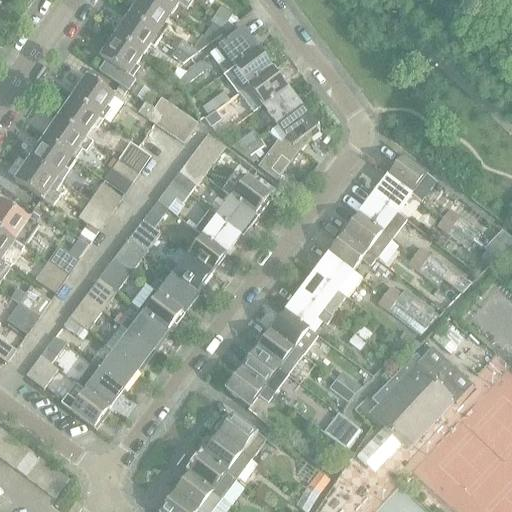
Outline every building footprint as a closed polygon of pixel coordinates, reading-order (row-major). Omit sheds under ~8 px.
[(147,0),(141,0),(129,17),(157,36),(171,16),(147,0)] [(147,0),(171,16),(182,0),(147,0)] [(221,10),(216,17),(232,28),(227,24),(231,17),(221,10)] [(129,17),(115,38),(142,57),(157,36),(129,17)] [(225,33),(232,28),(216,17),(211,23),(225,33)] [(220,48),(235,68),(258,51),(243,31),(220,48)] [(100,59),(107,63),(100,72),(129,93),(136,84),(127,78),(142,57),(115,38),(100,59)] [(182,43),(177,51),(190,60),(197,54),(182,43)] [(182,65),(190,60),(177,51),(172,58),(182,65)] [(233,86),(239,95),(272,71),(258,51),(235,68),(243,79),(233,86)] [(185,87),(207,70),(201,62),(190,70),(180,81),(185,87)] [(262,107),(263,108),(287,91),(272,71),(239,95),(253,114),(262,107)] [(87,78),(73,99),(100,118),(115,97),(87,78)] [(133,96),(142,102),(149,92),(139,85),(132,95),(133,96)] [(263,108),(277,127),(301,110),(287,91),(263,108)] [(218,110),(229,103),(223,94),(203,109),(209,117),(218,110)] [(133,96),(128,104),(139,112),(145,104),(142,102),(133,96)] [(73,99),(58,119),(86,138),(100,118),(73,99)] [(161,101),(154,110),(161,115),(155,125),(164,131),(177,112),(161,101)] [(138,114),(155,125),(161,115),(154,110),(145,104),(139,112),(138,114)] [(315,129),(301,110),(277,127),(285,139),(281,145),(278,143),(258,169),(276,182),(309,139),(308,135),(315,129)] [(164,131),(173,138),(187,119),(177,112),(164,131)] [(216,113),(205,121),(211,129),(222,121),(216,113)] [(50,132),(44,140),(71,159),(86,138),(58,119),(57,120),(54,120),(48,128),(50,132)] [(197,126),(187,119),(173,138),(184,145),(197,126)] [(315,129),(308,135),(309,139),(312,141),(319,136),(315,129)] [(231,148),(240,155),(260,140),(254,131),(231,148)] [(208,138),(187,166),(197,174),(204,179),(225,151),(208,138)] [(31,159),(30,160),(57,180),(71,159),(44,140),(39,147),(35,147),(29,155),(31,159)] [(266,148),(260,140),(240,155),(252,164),(260,158),(258,155),(266,148)] [(130,145),(125,152),(118,161),(138,175),(149,158),(130,145)] [(403,158),(387,179),(411,196),(426,176),(403,158)] [(64,184),(57,180),(30,160),(15,181),(54,208),(61,197),(56,194),(64,184)] [(113,160),(107,168),(112,171),(118,163),(113,160)] [(131,185),(138,175),(118,161),(118,163),(112,171),(111,172),(131,185)] [(191,181),(197,174),(187,166),(181,173),(191,181)] [(124,196),(131,185),(111,172),(104,182),(124,196)] [(179,176),(172,184),(189,197),(196,189),(179,176)] [(222,193),(232,200),(255,218),(270,198),(243,178),(234,189),(228,185),(222,193)] [(387,179),(373,198),(396,216),(397,215),(411,196),(387,179)] [(183,206),(189,197),(172,184),(157,204),(168,212),(176,201),(183,206)] [(101,186),(90,203),(110,216),(121,200),(101,186)] [(407,222),(397,215),(396,216),(373,198),(358,218),(391,243),(407,222)] [(232,200),(218,219),(241,236),(255,218),(232,200)] [(1,203),(0,204),(0,232),(14,243),(29,222),(1,203)] [(98,233),(110,216),(90,203),(79,220),(98,233)] [(162,219),(168,212),(157,204),(152,211),(162,219)] [(42,215),(35,211),(31,217),(37,221),(42,215)] [(450,211),(443,221),(453,228),(459,220),(460,219),(450,211)] [(193,231),(203,238),(226,256),(241,236),(218,219),(208,212),(193,231)] [(358,218),(344,237),(377,262),(391,243),(358,218)] [(459,220),(453,228),(472,243),(478,234),(459,220)] [(447,235),(453,228),(443,221),(437,229),(447,236),(447,235)] [(134,234),(128,242),(146,255),(160,236),(143,223),(137,231),(134,234)] [(453,228),(447,235),(467,250),(472,243),(453,228)] [(0,232),(0,262),(0,263),(14,243),(0,232)] [(511,242),(500,233),(482,251),(495,260),(511,242)] [(371,269),(377,262),(344,237),(329,256),(352,274),(353,273),(361,262),(371,269)] [(203,238),(188,257),(211,275),(226,256),(203,238)] [(131,275),(146,255),(128,242),(114,262),(131,275)] [(58,249),(54,255),(47,265),(67,279),(78,263),(58,249)] [(421,249),(413,260),(424,268),(432,257),(421,249)] [(363,281),(353,273),(352,274),(329,256),(314,276),(344,299),(347,301),(363,281)] [(188,257),(174,276),(197,294),(211,275),(188,257)] [(432,257),(424,268),(442,282),(461,295),(471,285),(432,257)] [(418,275),(424,268),(413,260),(408,267),(418,275)] [(114,262),(99,281),(110,289),(116,294),(131,275),(114,262)] [(55,295),(60,288),(67,279),(47,265),(36,282),(55,295)] [(424,268),(418,275),(437,288),(442,282),(424,268)] [(150,289),(154,292),(182,313),(197,294),(174,276),(165,288),(155,281),(150,289)] [(331,316),(344,299),(314,276),(300,295),(331,319),(333,317),(331,316)] [(116,294),(110,289),(99,281),(84,301),(101,314),(116,294)] [(392,288),(385,298),(394,305),(402,295),(392,288)] [(30,290),(26,296),(19,305),(39,319),(50,303),(30,290)] [(181,316),(182,313),(154,292),(139,312),(168,333),(173,326),(175,327),(182,317),(181,316)] [(402,295),(394,305),(427,331),(439,318),(404,292),(402,295)] [(326,325),(331,319),(300,295),(285,314),(309,332),(318,319),(326,325)] [(389,313),(394,305),(385,298),(379,305),(389,313)] [(87,333),(101,314),(84,301),(70,320),(80,328),(87,333)] [(27,336),(32,329),(39,319),(19,305),(7,323),(27,336)] [(394,305),(389,313),(421,337),(427,331),(394,305)] [(120,328),(125,332),(153,353),(158,345),(160,346),(167,337),(166,335),(168,333),(139,312),(130,324),(125,320),(120,328)] [(317,338),(309,332),(285,314),(271,333),(294,351),(303,339),(312,346),(317,338)] [(74,336),(80,328),(70,320),(64,328),(74,336)] [(464,342),(446,325),(433,339),(451,355),(464,342)] [(80,328),(74,336),(83,342),(89,334),(87,333),(80,328)] [(361,328),(354,337),(366,345),(372,336),(361,328)] [(111,351),(113,353),(138,372),(143,365),(145,366),(154,355),(152,354),(153,353),(125,332),(111,351)] [(303,357),(294,351),(271,333),(256,352),(289,377),(303,357)] [(404,333),(399,340),(413,352),(419,346),(404,333)] [(360,353),(366,345),(354,337),(349,344),(360,353)] [(19,348),(23,342),(18,338),(13,345),(19,348)] [(0,358),(7,364),(15,353),(0,341),(0,358)] [(389,461),(447,397),(456,406),(473,387),(432,349),(417,365),(416,365),(370,416),(384,430),(357,459),(366,467),(380,452),(389,461)] [(46,350),(41,358),(51,365),(56,358),(46,350)] [(256,352),(242,372),(274,397),(289,377),(256,352)] [(96,358),(91,366),(123,391),(138,372),(113,353),(104,365),(96,358)] [(51,366),(51,365),(41,358),(26,377),(43,390),(57,371),(51,366)] [(76,386),(85,393),(86,392),(109,410),(123,391),(91,366),(76,386)] [(268,404),(274,397),(242,372),(226,392),(250,409),(259,397),(268,404)] [(341,374),(335,382),(354,396),(361,389),(341,374)] [(354,396),(335,382),(329,390),(348,404),(354,396)] [(108,411),(109,410),(86,392),(85,393),(76,405),(67,397),(61,404),(94,429),(100,422),(102,424),(110,413),(108,411)] [(341,417),(326,437),(337,444),(347,452),(351,447),(357,439),(362,433),(361,433),(341,417)] [(233,418),(218,437),(251,462),(265,443),(233,418)] [(0,430),(0,452),(12,438),(1,430),(0,430)] [(218,437),(203,456),(236,482),(251,462),(218,437)] [(0,452),(0,459),(7,465),(22,445),(12,438),(0,452)] [(331,451),(331,452),(341,459),(347,452),(337,444),(331,451)] [(7,465),(15,471),(30,451),(22,445),(7,465)] [(15,471),(26,479),(41,459),(30,451),(15,471)] [(320,454),(312,464),(329,477),(337,467),(320,454)] [(189,475),(222,501),(236,482),(203,456),(189,475)] [(26,479),(35,486),(50,466),(41,459),(26,479)] [(35,486),(45,493),(59,473),(50,466),(35,486)] [(69,481),(59,473),(45,493),(54,501),(69,481)] [(175,493),(174,495),(196,511),(213,511),(222,501),(189,475),(184,482),(181,481),(173,492),(175,493)] [(319,495),(329,482),(319,475),(309,488),(319,495)] [(309,488),(297,507),(302,511),(309,511),(319,495),(309,488)] [(196,511),(174,495),(160,511),(196,511)]
